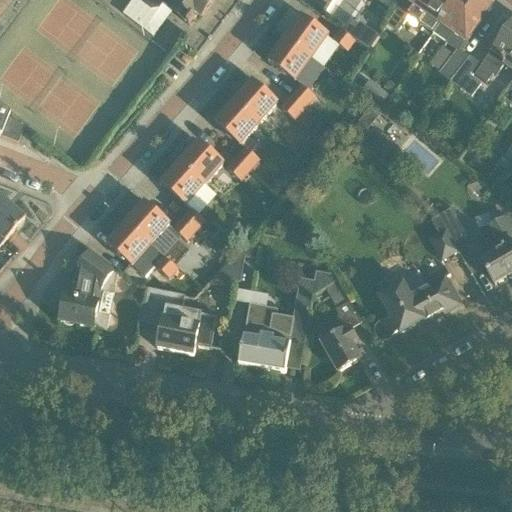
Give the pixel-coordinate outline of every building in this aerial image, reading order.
[(167,9),(170,11),(186,24),(189,27),(198,15),(201,17),(214,0),(136,0),(152,12),(160,10),(164,5),(168,8),(167,9)] [(418,0),(415,5),(408,0),(404,0),(388,26),(398,33),(406,23),(409,18),(419,25),(434,36),(459,0),(418,0)] [(466,45),(487,14),(492,10),(492,5),(488,2),(483,3),(479,0),(477,0),(478,0),(477,0),(459,0),(434,36),(457,52),(437,79),(448,87),(455,77),(456,77),(469,59),(459,52),(465,44),(466,45)] [(285,41),(312,61),(329,38),(302,19),(285,41)] [(349,38),(356,42),(369,52),(381,36),(364,25),(359,32),(355,29),(349,38)] [(511,27),(493,54),(492,54),(475,78),(486,86),(493,76),(496,78),(505,66),(511,71),(511,27)] [(340,31),(332,42),(339,47),(348,53),(356,42),(349,38),(340,31)] [(312,61),(285,41),(269,64),(297,83),(312,61)] [(469,59),(456,77),(466,84),(480,65),(470,58),(469,59)] [(253,83),(234,104),(259,126),(277,105),(253,83)] [(302,87),(291,99),(306,111),(315,100),(316,99),(302,87)] [(296,123),(306,111),(291,99),(281,111),(296,123)] [(259,126),(234,104),(216,125),(240,147),(259,126)] [(0,107),(0,137),(7,118),(9,114),(0,107)] [(7,118),(0,137),(17,144),(24,126),(7,118)] [(360,121),(348,134),(369,154),(382,141),(360,121)] [(511,166),(511,143),(501,159),(502,160),(498,166),(506,172),(510,165),(511,166)] [(199,144),(180,165),(205,187),(224,166),(199,144)] [(245,150),(236,161),(250,173),(258,164),(260,162),(245,150)] [(242,183),(250,173),(236,161),(228,171),(242,183)] [(205,187),(180,165),(162,186),(187,208),(205,187)] [(0,247),(14,232),(16,233),(23,225),(21,224),(24,221),(0,199),(0,247)] [(145,205),(127,226),(152,248),(171,227),(145,205)] [(490,231),(481,236),(493,257),(482,264),(495,286),(511,276),(511,225),(501,207),(482,218),(490,231)] [(192,210),(183,221),(197,234),(202,238),(207,232),(199,224),(203,220),(192,210)] [(439,217),(448,232),(448,231),(455,243),(466,236),(451,210),(439,217)] [(183,221),(174,231),(182,238),(188,244),(197,234),(183,221)] [(152,248),(127,226),(108,247),(134,269),(152,248)] [(453,244),(455,243),(448,231),(448,232),(446,232),(431,242),(444,263),(459,254),(453,244)] [(114,297),(119,274),(91,253),(75,275),(76,276),(72,299),(65,298),(60,323),(107,332),(110,318),(97,315),(99,305),(93,303),(95,293),(114,297)] [(170,281),(177,272),(179,271),(164,258),(156,268),(170,281)] [(382,342),(388,341),(400,334),(400,335),(430,318),(432,322),(460,306),(445,280),(412,299),(404,285),(380,299),(391,318),(379,325),(375,329),(375,335),(377,339),(382,342)] [(338,337),(322,346),(339,375),(366,359),(362,351),(356,354),(353,347),(358,344),(350,331),(350,330),(361,324),(340,287),(337,289),(335,286),(325,291),(340,317),(330,323),(334,331),(338,337)] [(217,319),(182,312),(184,297),(149,291),(142,325),(143,325),(144,320),(163,324),(158,350),(194,358),(196,348),(211,351),(217,319)] [(297,300),(293,321),(250,313),(251,307),(250,306),(243,344),(236,342),(233,359),(240,361),(239,368),(286,376),(289,360),(302,362),(313,302),(311,302),(311,303),(297,300)]
